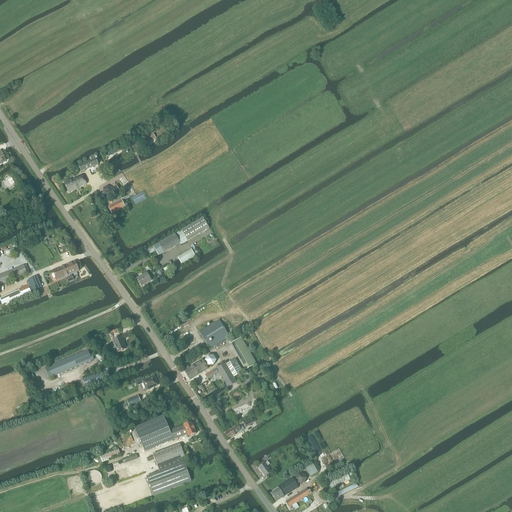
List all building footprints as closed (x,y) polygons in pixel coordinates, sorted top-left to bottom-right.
[(156,138),(153,134),(146,138),(148,142),(156,138)] [(99,165),(96,159),(79,165),(81,171),(99,165)] [(71,179),(63,183),(68,193),(75,189),(76,189),(78,189),(78,188),(86,184),(82,175),(71,180),(71,179)] [(120,201),(112,206),(108,207),(112,215),(125,208),(122,201),(120,201)] [(203,219),(185,229),(182,231),(188,241),(209,229),(205,222),(203,219)] [(175,235),(160,243),(153,247),(159,256),(180,243),(175,235)] [(191,249),(178,257),(182,265),(196,257),(191,249)] [(75,262),(66,266),(70,275),(69,275),(69,276),(70,277),(66,279),(68,283),(73,280),(71,275),(79,272),(75,262)] [(24,266),(0,276),(0,285),(16,279),(27,274),(24,266)] [(70,275),(66,266),(53,271),(57,281),(69,276),(69,275),(70,275)] [(147,273),(137,279),(142,286),(151,281),(147,273)] [(29,280),(30,284),(31,286),(33,291),(38,289),(41,288),(37,277),(29,280)] [(19,290),(20,291),(19,291),(21,296),(22,297),(31,292),(30,290),(28,286),(19,290)] [(19,291),(2,299),(0,300),(3,305),(22,297),(21,296),(19,291)] [(220,320),(205,329),(199,332),(210,349),(230,337),(220,320)] [(121,337),(113,341),(118,353),(123,351),(123,350),(126,349),(121,337)] [(241,338),(230,344),(246,371),(256,364),(241,338)] [(88,350),(48,367),(52,377),(92,361),(88,350)] [(214,356),(208,356),(206,361),(209,366),(214,366),(217,361),(214,356)] [(202,360),(194,365),(199,374),(208,369),(202,360)] [(235,360),(226,365),(234,378),(243,372),(235,360)] [(225,363),(218,367),(216,368),(218,371),(228,388),(237,383),(234,378),(226,365),(225,363)] [(184,371),(190,380),(199,374),(194,365),(184,371)] [(216,368),(206,375),(208,379),(219,373),(216,368)] [(102,372),(82,378),(85,388),(105,382),(102,372)] [(142,378),(135,381),(137,386),(144,384),(147,391),(158,385),(154,377),(143,382),(142,378)] [(164,418),(135,430),(145,453),(173,440),(174,440),(173,439),(170,432),(164,418)] [(252,418),(244,423),(247,428),(255,423),(252,418)] [(197,434),(191,422),(184,426),(184,427),(188,435),(189,437),(197,434)] [(233,429),(225,434),(229,440),(242,432),(241,432),(244,430),(241,426),(239,427),(238,426),(237,426),(233,428),(233,429)] [(184,427),(170,432),(173,439),(174,440),(188,435),(184,427)] [(180,445),(154,455),(160,471),(183,463),(181,459),(185,457),(180,445)] [(100,456),(102,462),(120,456),(118,450),(100,456)] [(264,464),(259,468),(265,477),(271,472),(267,467),(270,465),(268,462),(265,464),(264,464)] [(312,463),(305,468),(310,477),(318,473),(312,463)] [(185,464),(147,478),(154,496),(192,482),(185,464)] [(100,480),(100,478),(100,476),(99,475),(98,473),(97,472),(95,472),(94,472),(92,472),(90,473),(89,474),(88,475),(87,477),(87,479),(88,481),(89,482),(90,483),(92,484),(93,485),(95,484),(97,484),(98,483),(99,482),(100,480)] [(347,473),(329,482),(332,488),(350,479),(347,473)] [(303,475),(298,475),(296,480),(299,484),(304,484),(307,479),(303,475)] [(278,487),(279,488),(285,497),(298,488),(299,488),(293,478),(278,487)] [(357,484),(336,493),(338,498),(359,487),(357,484)] [(279,488),(271,494),(276,502),(284,497),(279,488)] [(307,489),(293,498),(286,502),(289,508),(293,505),(296,510),(299,508),(296,503),(310,494),(307,489)]
